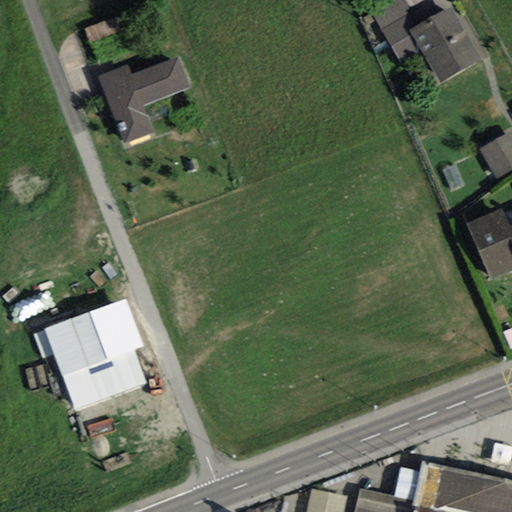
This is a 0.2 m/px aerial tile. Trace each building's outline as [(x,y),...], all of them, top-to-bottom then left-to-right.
[(404,0),(392,0),(372,12),(391,47),(413,35),(410,30),(419,25),(410,9),(404,0)] [(404,0),(410,9),(424,0),(404,0)] [(482,60),(452,8),(419,25),(410,30),(413,35),(424,55),(441,84),(482,60)] [(402,66),(424,55),(413,35),(391,47),(402,66)] [(145,111),(192,90),(180,63),(135,83),(130,71),(103,83),(132,148),(156,137),(145,111)] [(511,138),(508,133),(479,149),(496,180),(511,169),(511,138)] [(511,223),(509,225),(501,209),(465,224),(489,280),(511,269),(511,223)] [(75,412),(148,384),(135,351),(145,347),(126,297),(43,328),(75,412)] [(511,351),(511,350),(511,328),(502,333),(511,351)] [(511,511),(511,481),(422,462),(420,472),(414,500),(411,511),(511,511)] [(414,500),(420,472),(401,468),(394,496),(414,500)] [(411,511),(414,500),(394,496),(360,489),(359,499),(355,511),(411,511)] [(306,511),(355,511),(359,499),(312,490),(306,511)]
